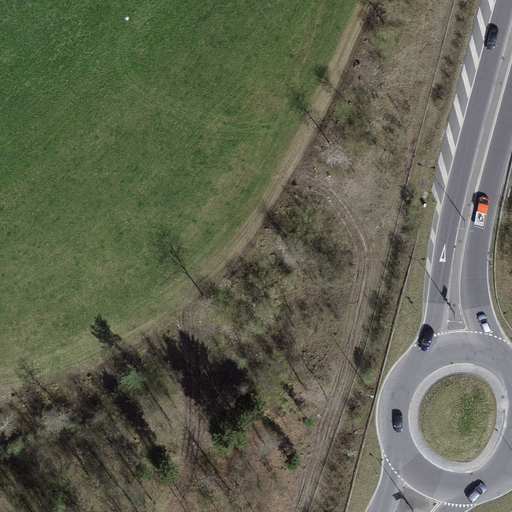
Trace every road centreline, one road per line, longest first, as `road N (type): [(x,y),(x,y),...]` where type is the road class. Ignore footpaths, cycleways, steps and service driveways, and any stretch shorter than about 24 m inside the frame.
road 1 (trunk): [(505,0),(423,357)]
road 2 (trunk): [(490,351),(475,298),(476,253),(511,106)]
